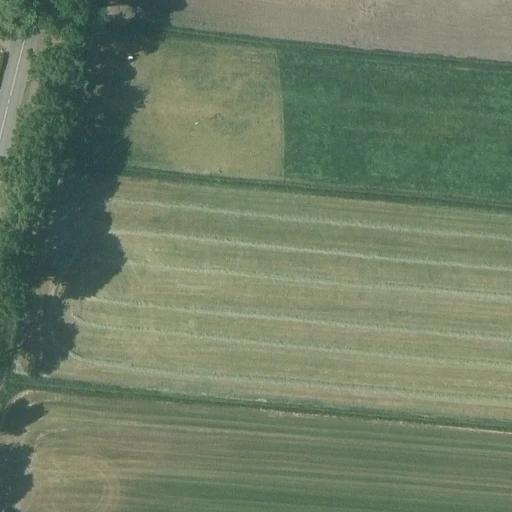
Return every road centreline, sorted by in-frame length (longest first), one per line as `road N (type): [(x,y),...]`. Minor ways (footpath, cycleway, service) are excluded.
road 1 (track): [(168,281),(0,218)]
road 2 (secondary): [(0,150),(37,0)]
